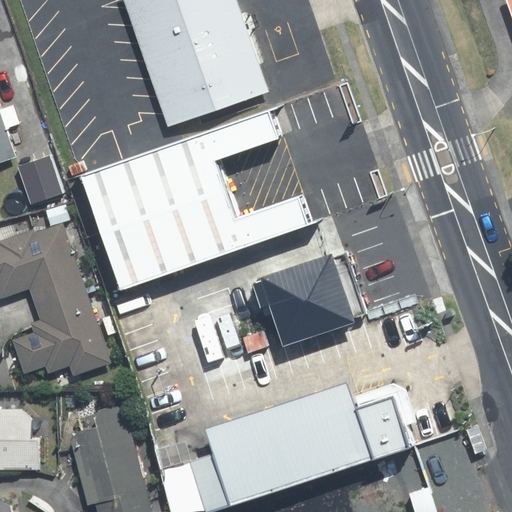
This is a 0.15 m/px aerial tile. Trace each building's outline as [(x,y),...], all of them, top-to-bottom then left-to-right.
[(124,0),(169,127),(266,93),(233,0),(124,0)] [(511,0),(502,0),(511,29),(511,0)] [(0,159),(21,153),(0,90),(0,159)] [(251,214),(230,154),(295,131),(285,103),(96,169),(136,283),(324,217),(315,191),(251,214)] [(30,204),(62,194),(49,155),(17,166),(30,204)] [(70,201),(51,208),(55,222),(74,216),(70,201)] [(35,284),(41,300),(89,281),(68,219),(40,229),(38,226),(5,238),(7,241),(0,243),(0,279),(1,279),(6,294),(35,284)] [(331,253),(259,276),(260,280),(252,283),(260,308),(269,305),(282,345),(353,322),(331,253)] [(89,281),(41,300),(46,315),(37,319),(40,327),(19,336),(31,369),(51,362),(54,369),(75,361),(79,372),(117,358),(89,281)] [(253,348),(247,332),(237,300),(176,319),(182,338),(195,334),(209,376),(257,361),(253,348)] [(247,332),(253,348),(273,342),(268,326),(247,332)] [(270,344),(256,349),(262,368),(277,363),(270,344)] [(222,424),(230,451),(205,459),(220,507),(427,440),(410,387),(401,381),(367,392),(363,378),(222,424)] [(108,421),(76,430),(95,499),(103,496),(107,511),(135,511),(158,506),(128,400),(104,407),(108,421)] [(0,405),(0,465),(46,466),(47,433),(38,433),(39,417),(28,406),(0,405)] [(7,494),(0,496),(0,511),(28,511),(25,501),(7,494)]
